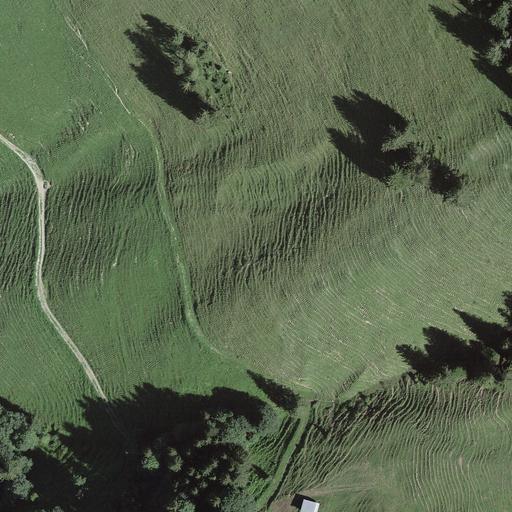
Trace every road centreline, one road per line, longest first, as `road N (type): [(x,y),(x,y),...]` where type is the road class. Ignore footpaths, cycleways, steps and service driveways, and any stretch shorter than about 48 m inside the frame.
road 1 (track): [(41,241),(39,292),(49,316),(135,458),(121,491),(99,511)]
road 2 (track): [(41,241),(35,170),(0,134)]
